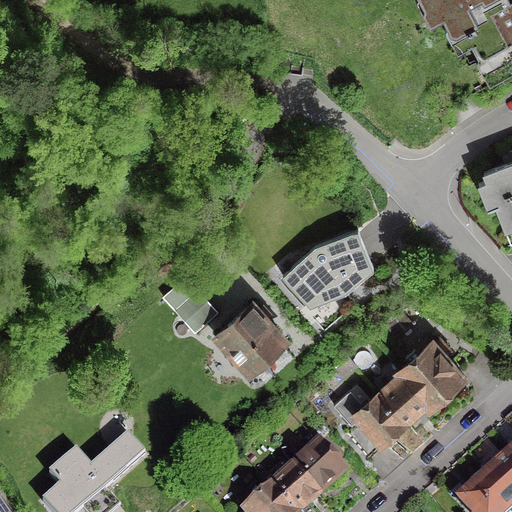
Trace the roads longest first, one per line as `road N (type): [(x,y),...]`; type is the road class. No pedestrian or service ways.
road 1 (track): [(281,92),(131,58),(44,0)]
road 2 (residential): [(511,406),(397,511)]
road 3 (residential): [(422,195),(511,295)]
road 4 (residential): [(335,111),(422,195)]
road 5 (residential): [(511,120),(452,153),(422,195)]
